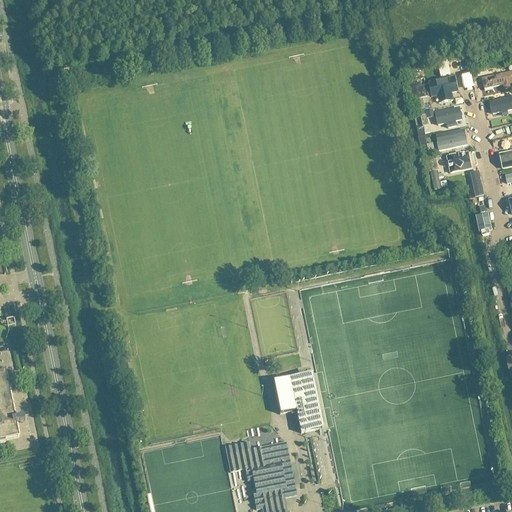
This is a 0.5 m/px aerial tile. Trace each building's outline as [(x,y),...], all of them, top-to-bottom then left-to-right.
[(511,72),(481,79),(483,89),(501,86),(502,91),(511,89),(510,84),(511,83),(511,72)] [(455,78),(427,84),(430,98),(434,97),(436,104),(453,101),(452,94),(458,92),(455,78)] [(412,102),(415,101),(418,113),(425,112),(422,100),(425,99),(421,79),(408,81),(412,102)] [(511,96),(488,102),(491,114),(500,112),(501,115),(507,114),(506,110),(511,109),(511,96)] [(459,107),(433,112),(433,111),(424,113),(426,119),(435,117),(437,126),(445,125),(446,129),(455,127),(454,122),(462,121),(459,107)] [(464,130),(435,136),(439,152),(468,146),(464,130)] [(433,150),(437,149),(435,145),(424,148),(427,158),(435,156),(433,150)] [(511,151),(498,155),(501,170),(511,167),(511,151)] [(468,153),(446,157),(449,174),(471,170),(468,153)] [(429,160),(432,176),(446,174),(445,167),(446,167),(445,158),(429,160)] [(478,176),(467,178),(469,188),(480,186),(478,176)] [(478,217),(476,217),(480,234),(481,234),(482,238),(483,238),(490,236),(489,233),(492,232),(488,214),(478,217)] [(287,304),(252,310),(261,358),(296,352),(287,304)] [(278,363),(281,375),(293,371),(289,359),(278,363)] [(0,441),(19,438),(16,425),(15,423),(19,422),(19,423),(21,423),(23,423),(24,422),(24,420),(24,419),(22,417),(21,417),(20,417),(19,418),(18,419),(15,420),(14,418),(15,418),(6,372),(0,373),(0,441)] [(323,430),(312,374),(274,381),(280,415),(297,412),(301,434),(322,430),(323,430)] [(287,511),(285,499),(297,496),(286,443),(251,450),(249,443),(225,448),(230,473),(245,470),(247,482),(253,481),(255,492),(253,493),(256,511),(262,510),(262,511),(287,511)]
